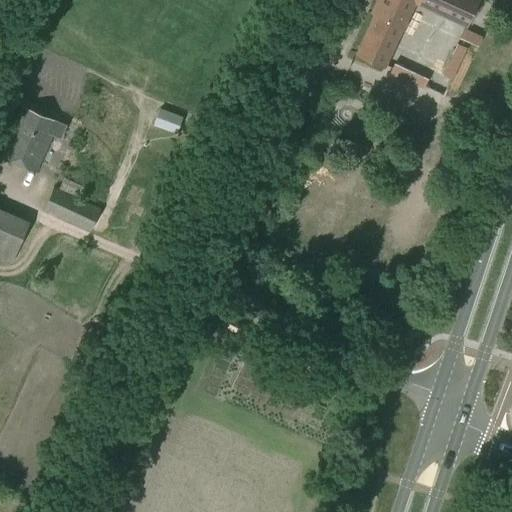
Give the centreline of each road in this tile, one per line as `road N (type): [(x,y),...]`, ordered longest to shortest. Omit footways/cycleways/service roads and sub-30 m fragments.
road 1 (unclassified): [(324,0),(222,248),(215,271),(221,293),(250,314),(451,404)]
road 2 (secondary): [(451,404),(511,229)]
